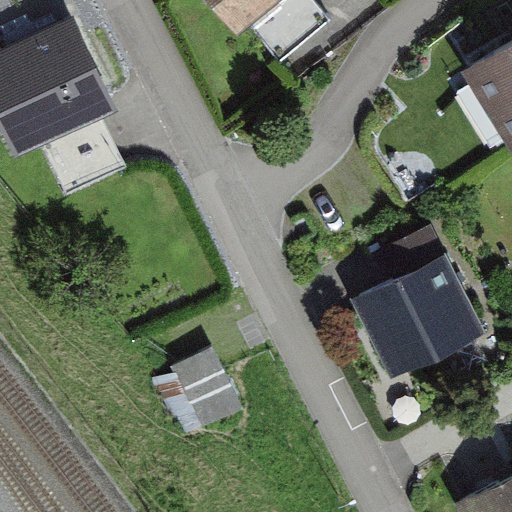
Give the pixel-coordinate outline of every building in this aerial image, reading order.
[(221,0),(240,21),(246,16),(263,0),(221,0)] [(316,0),(263,0),(246,16),(282,57),(330,15),(316,0)] [(0,44),(0,113),(17,150),(118,101),(74,9),(0,44)] [(511,42),(471,65),(511,137),(511,42)] [(69,193),(128,175),(115,133),(56,151),(69,193)] [(398,269),(351,292),(390,372),(437,349),(443,346),(487,324),(448,244),(403,266),(398,269)] [(189,431),(240,404),(213,352),(162,378),(189,431)] [(511,511),(511,465),(454,496),(462,511),(511,511)]
